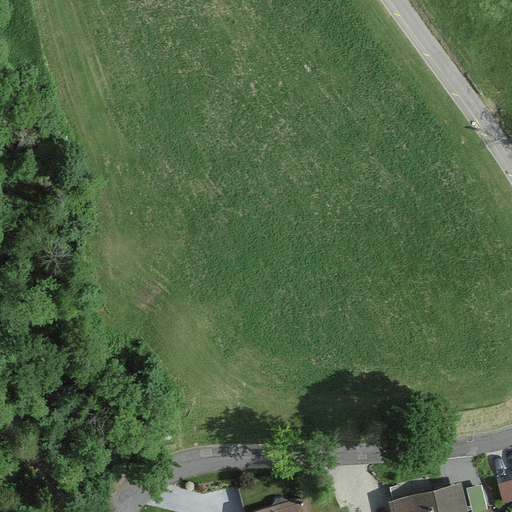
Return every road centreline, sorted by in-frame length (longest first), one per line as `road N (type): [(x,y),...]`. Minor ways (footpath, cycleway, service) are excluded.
road 1 (residential): [(116,511),(127,493),(198,462),(511,439)]
road 2 (unclassified): [(511,163),(393,0)]
